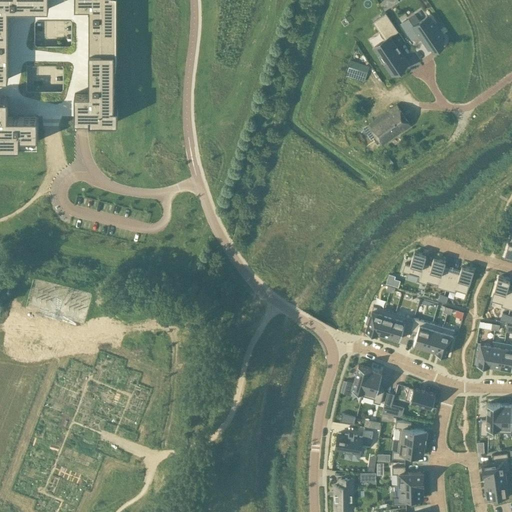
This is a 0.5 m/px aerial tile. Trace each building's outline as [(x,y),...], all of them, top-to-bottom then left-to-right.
[(0,0),(0,75),(9,76),(9,75),(9,6),(49,6),(49,0),(0,0)] [(75,113),(75,118),(82,118),(90,118),(90,120),(96,120),(118,120),(118,104),(115,104),(115,64),(117,64),(117,0),(75,0),(75,6),(76,6),(90,6),(90,90),(76,90),(75,90),(75,113)] [(384,0),(380,3),(385,9),(392,5),(388,0),(384,0)] [(386,12),(377,19),(386,33),(396,27),(386,12)] [(415,14),(401,23),(412,39),(420,33),(429,48),(443,38),(438,30),(439,30),(434,23),(433,24),(427,15),(419,20),(415,14)] [(390,35),(374,46),(381,57),(391,72),(395,69),(407,61),(390,35)] [(57,52),(58,55),(67,54),(67,43),(48,44),(49,52),(57,52)] [(0,142),(21,142),(21,140),(38,140),(38,113),(38,112),(38,113),(9,113),(9,94),(9,93),(0,93),(0,142)] [(410,125),(397,105),(370,123),(364,127),(377,147),(410,125)] [(405,263),(402,270),(418,275),(417,280),(427,283),(427,281),(426,280),(432,264),(424,261),(426,254),(414,251),(410,264),(405,263)] [(432,264),(426,280),(427,281),(437,284),(437,286),(446,289),(452,270),(443,267),(446,260),(434,257),(432,264)] [(452,270),(446,289),(455,291),(456,289),(467,292),(474,269),(462,265),(460,272),(452,270)] [(389,274),(387,282),(392,284),(395,275),(389,274)] [(498,276),(491,300),(502,303),(501,305),(510,308),(511,302),(511,288),(508,287),(510,280),(498,276)] [(368,322),(366,329),(378,333),(378,332),(377,332),(384,308),(373,305),(370,316),(368,316),(366,322),(368,322)] [(384,308),(377,332),(378,332),(388,335),(396,311),(384,308)] [(396,311),(388,335),(400,339),(403,327),(410,329),(414,317),(396,311)] [(414,317),(410,329),(417,331),(414,343),(425,347),(432,322),(414,317)] [(432,322),(425,347),(435,350),(436,350),(443,326),(432,322)] [(435,350),(435,351),(447,354),(455,329),(443,326),(436,350),(435,350)] [(492,344),(489,364),(500,366),(504,341),(493,339),(492,344)] [(511,342),(504,341),(500,366),(511,368),(511,366),(511,342)] [(478,349),(476,355),(478,356),(477,363),(489,365),(489,364),(492,344),(481,342),(479,349),(478,349)] [(344,380),(341,391),(344,392),(351,394),(352,390),(363,393),(362,395),(363,395),(371,368),(358,364),(354,382),(347,380),(347,381),(344,380)] [(371,368),(363,395),(374,398),(373,401),(380,403),(384,389),(378,387),(382,372),(371,368)] [(409,386),(405,399),(432,407),(436,394),(409,386)] [(395,393),(388,391),(384,404),(391,406),(395,393)] [(480,419),(480,434),(487,434),(487,432),(499,432),(500,403),(487,403),(487,419),(480,419)] [(500,403),(499,432),(500,432),(511,432),(511,434),(511,421),(511,411),(511,403),(500,404),(500,403)] [(396,419),(395,427),(400,427),(399,440),(424,443),(425,443),(427,430),(410,428),(411,421),(396,419)] [(338,432),(335,448),(360,452),(362,443),(371,444),(373,431),(364,429),(362,436),(354,435),(354,434),(348,433),(348,434),(338,432)] [(393,450),(392,457),(405,459),(406,452),(423,454),(424,443),(399,440),(398,451),(393,450)] [(493,461),(482,462),(484,474),(510,470),(507,452),(492,454),(493,461)] [(374,469),(376,455),(370,454),(367,468),(374,469)] [(405,466),(392,466),(392,473),(397,473),(397,485),(400,485),(423,485),(424,485),(423,472),(405,472),(405,466)] [(510,470),(484,474),(485,474),(486,484),(485,485),(511,482),(511,481),(509,481),(508,471),(510,471),(510,470)] [(340,487),(334,487),(335,511),(353,510),(352,479),(340,479),(340,487)] [(511,486),(511,482),(485,485),(487,497),(500,495),(501,502),(511,500),(511,486)] [(400,497),(393,497),(393,504),(406,504),(406,497),(423,497),(423,485),(400,485),(400,497)]
